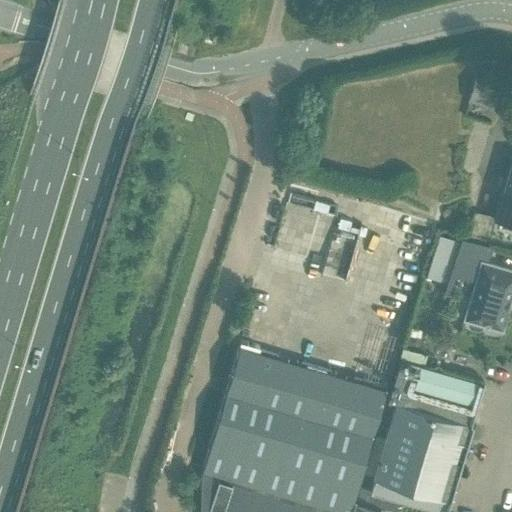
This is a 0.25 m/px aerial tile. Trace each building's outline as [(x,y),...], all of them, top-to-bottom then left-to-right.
[(511,157),(495,219),(510,223),(511,215),(511,157)] [(470,223),(470,225),(470,226),(471,227),(471,228),(472,228),(472,229),(473,230),(474,232),(475,232),(475,233),(476,233),(477,234),(478,236),(479,237),(481,238),(482,238),(483,238),(484,238),(485,239),(487,239),(488,238),(489,237),(489,236),(493,225),(494,222),(494,220),(493,217),(492,216),(491,216),(491,215),(485,214),(484,213),(483,213),(482,213),(481,213),(481,212),(480,212),(474,210),(473,211),(472,212),(472,216),(471,219),(470,222),(470,223)] [(509,299),(511,288),(511,270),(481,262),(465,317),(466,317),(467,315),(470,315),(467,326),(480,329),(483,320),(489,322),(489,321),(498,324),(506,298),(509,299)] [(202,473),(334,511),(352,511),(356,501),(360,486),(357,485),(386,387),(240,343),(202,473)] [(438,510),(437,511),(445,511),(450,499),(473,422),(468,420),(474,402),(476,403),(483,380),(407,357),(394,398),(398,399),(371,489),(438,510)] [(334,511),(202,473),(199,511),(334,511)] [(437,511),(438,510),(371,489),(360,486),(356,501),(352,511),(437,511)]
